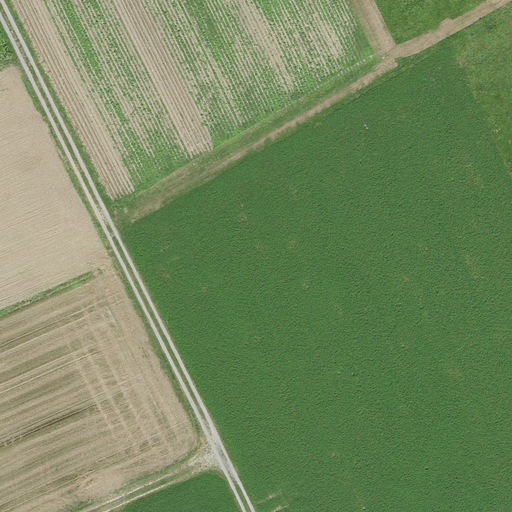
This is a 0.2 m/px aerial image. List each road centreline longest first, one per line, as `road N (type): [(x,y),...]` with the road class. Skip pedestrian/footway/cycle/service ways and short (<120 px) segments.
road 1 (track): [(0,2),(254,511)]
road 2 (track): [(507,0),(112,233)]
road 3 (track): [(226,451),(88,511)]
